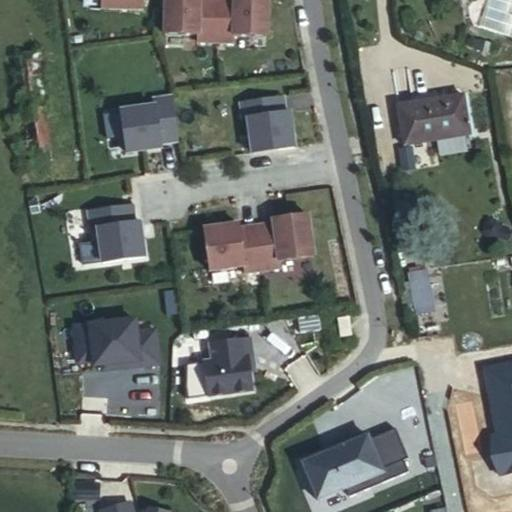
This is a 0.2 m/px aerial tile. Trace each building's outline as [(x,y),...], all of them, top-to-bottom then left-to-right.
[(102,0),(102,9),(144,10),(144,0),(102,0)] [(165,0),(165,35),(198,35),(198,42),(216,43),(217,0),(165,0)] [(217,0),(216,43),(234,43),(234,36),(267,37),(268,0),(217,0)] [(511,0),(488,0),(482,19),(511,28),(511,0)] [(16,71),(40,67),(38,54),(15,57),(16,71)] [(24,124),(47,122),(40,67),(16,71),(24,124)] [(155,106),(121,110),(127,152),(147,150),(146,145),(161,143),(179,141),(173,96),(154,99),(155,106)] [(294,147),(291,127),(287,128),(285,112),(283,96),(240,102),(243,119),(248,119),(253,153),(294,147)] [(398,107),(405,145),(468,134),(460,96),(398,107)] [(12,126),(18,166),(52,161),(47,122),(24,124),(12,126)] [(134,204),(89,211),(91,225),(98,224),(103,258),(145,252),(143,237),(139,238),(136,222),(134,204)] [(288,216),(289,220),(273,223),(256,225),(263,270),(281,267),(280,260),(314,256),(308,213),(288,216)] [(224,225),(204,228),(210,270),(244,265),(245,272),(263,270),(256,225),(240,227),(224,229),(224,225)] [(410,272),(414,313),(434,311),(430,270),(410,272)] [(134,332),(133,325),(75,330),(78,365),(90,364),(91,374),(138,370),(138,366),(158,365),(155,330),(134,332)] [(253,389),(249,356),(254,355),(251,337),(212,343),(214,360),(205,361),(210,395),(253,389)] [(511,362),(482,368),(495,434),(490,435),(498,478),(511,475),(511,362)] [(431,412),(453,410),(451,389),(429,391),(431,412)] [(304,457),(319,495),(348,483),(352,492),(411,469),(406,457),(411,455),(399,425),(372,435),(370,430),(304,457)] [(99,511),(175,511),(176,511),(148,505),(146,511),(131,511),(127,500),(98,510),(99,511)]
